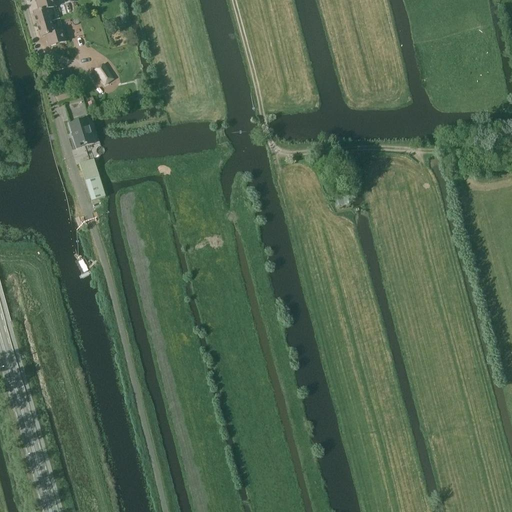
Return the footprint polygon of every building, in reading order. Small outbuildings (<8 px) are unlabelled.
[(37,26),(51,22),(50,17),(52,16),(51,10),(54,9),(51,0),(39,0),(36,1),(39,12),(33,14),(37,26)] [(53,28),(51,22),(37,26),(40,39),(46,37),(49,48),(66,42),(64,43),(61,32),(58,33),(56,27),(53,28)] [(106,86),(114,80),(106,69),(98,74),(106,86)] [(77,149),(95,144),(87,120),(70,125),(77,149)] [(85,181),(99,177),(94,160),(80,164),(85,181)] [(99,177),(85,181),(86,186),(100,182),(99,177)] [(100,182),(86,186),(92,202),(106,198),(100,182)]
